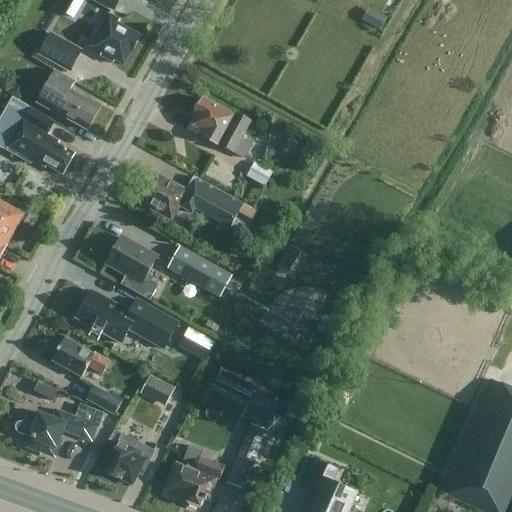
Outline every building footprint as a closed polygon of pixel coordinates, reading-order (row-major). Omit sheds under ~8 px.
[(380,31),(387,19),(378,14),(371,26),(380,31)] [(141,36),(118,24),(120,21),(109,15),(91,47),(103,53),(101,56),(113,63),(115,60),(124,65),(141,36)] [(49,34),(38,55),(38,56),(70,72),(71,72),(82,52),(82,51),(80,50),(51,35),(49,34)] [(88,130),(101,106),(70,89),(74,82),(54,71),(36,104),(55,115),(56,113),(88,130)] [(20,100),(29,85),(17,78),(8,94),(20,100)] [(55,122),(13,98),(0,120),(0,146),(31,165),(33,161),(44,167),(47,166),(58,172),(60,168),(65,171),(75,154),(59,145),(60,143),(48,136),(50,132),(55,122)] [(234,115),(204,98),(203,100),(201,101),(200,102),(198,103),(196,105),(195,107),(195,110),(195,112),(196,114),(195,115),(198,117),(193,126),(206,133),(204,137),(218,145),(218,144),(244,159),(254,142),(244,136),(251,122),(235,113),(234,115)] [(278,164),(281,150),(267,147),(264,161),(278,164)] [(247,177),(265,187),(273,173),(255,163),(247,177)] [(186,192),(157,175),(141,203),(171,220),(177,209),(179,206),(193,214),(194,211),(195,209),(230,228),(238,215),(238,214),(243,205),(208,186),(195,178),(194,177),(188,189),(186,192)] [(23,215),(5,204),(0,201),(0,236),(9,242),(24,215),(23,215)] [(0,258),(9,242),(0,236),(0,258)] [(150,301),(158,285),(146,278),(159,257),(121,236),(104,266),(125,277),(121,285),(150,301)] [(180,247),(168,269),(221,299),(233,277),(180,247)] [(138,301),(131,314),(92,293),(77,320),(120,343),(127,331),(164,351),(179,323),(138,301)] [(205,362),(215,344),(189,329),(178,347),(205,362)] [(95,353),(94,355),(65,338),(52,361),(82,378),(89,367),(103,375),(110,362),(95,353)] [(228,369),(222,381),(255,398),(261,386),(228,369)] [(176,389),(151,377),(144,390),(169,403),(176,389)] [(511,511),(511,392),(485,381),(438,492),(485,511),(511,511)] [(113,393),(111,396),(94,386),(86,401),(114,416),(124,399),(113,393)] [(56,400),(59,392),(52,388),(48,396),(56,400)] [(180,390),(157,440),(175,449),(198,398),(180,390)] [(92,442),(103,414),(79,405),(75,418),(56,411),(52,420),(28,411),(23,422),(20,422),(18,423),(16,426),(15,428),(16,430),(17,432),(19,433),(42,442),(39,449),(53,455),(62,430),(92,442)] [(243,490),(258,455),(268,432),(251,425),(241,448),(226,483),(243,490)] [(111,457),(112,458),(105,472),(121,480),(122,479),(133,485),(138,473),(142,475),(154,451),(122,434),(111,457)] [(224,466),(201,458),(200,458),(202,451),(189,446),(181,466),(177,464),(167,491),(188,498),(186,504),(200,509),(204,499),(206,499),(214,478),(219,480),(224,466)] [(349,511),(358,493),(334,481),(338,470),(311,458),(300,482),(318,490),(307,511),(349,511)]
